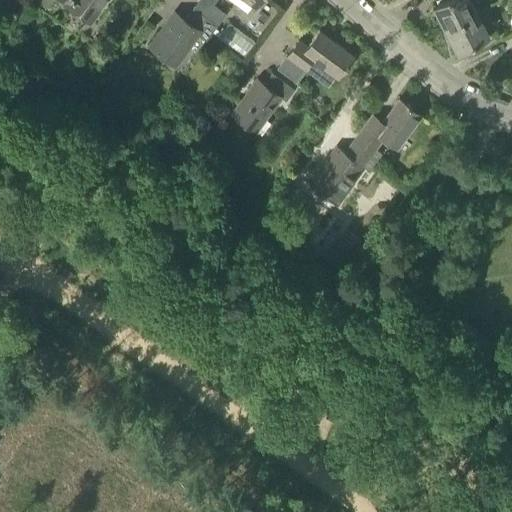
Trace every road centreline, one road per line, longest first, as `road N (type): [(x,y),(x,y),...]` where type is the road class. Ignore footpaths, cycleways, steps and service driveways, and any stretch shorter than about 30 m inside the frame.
road 1 (track): [(363,511),(0,248)]
road 2 (residential): [(344,0),(436,81),(511,113)]
